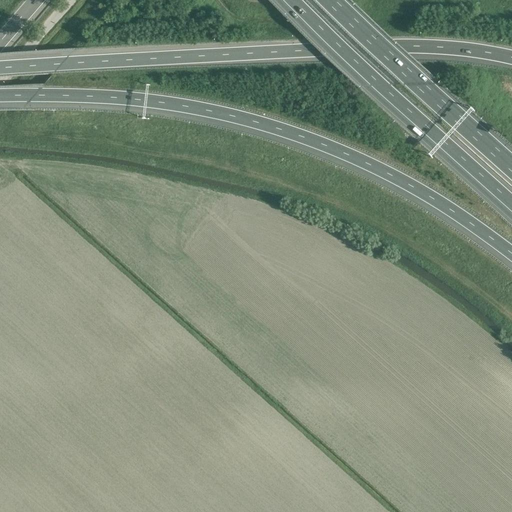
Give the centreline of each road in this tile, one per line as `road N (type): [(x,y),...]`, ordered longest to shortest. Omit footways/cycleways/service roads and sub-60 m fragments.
road 1 (motorway): [(0,96),(121,97),(271,126),(406,183),(511,254)]
road 2 (motorway): [(511,57),(405,45),(0,68)]
road 3 (motorway): [(287,0),(511,208)]
road 4 (motorway): [(511,166),(329,0)]
